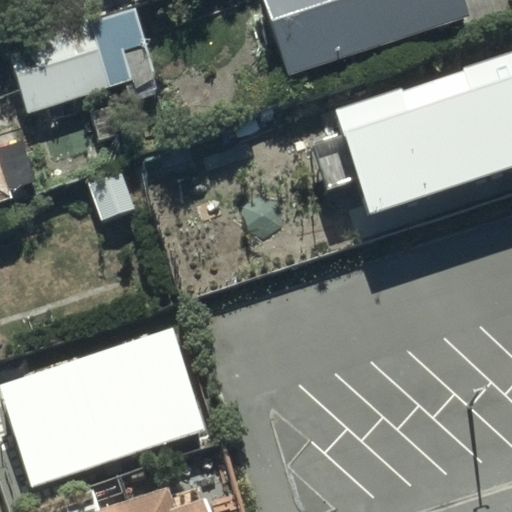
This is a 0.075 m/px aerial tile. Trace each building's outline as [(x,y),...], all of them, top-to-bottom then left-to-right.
[(456,0),(248,0),(274,79),(462,19),(456,0)] [(0,47),(0,64),(19,126),(98,101),(75,26),(0,47)] [(511,51),(327,113),(362,218),(511,168),(511,51)] [(172,327),(0,385),(0,387),(34,490),(208,432),(172,327)] [(197,511),(196,507),(180,511),(159,511),(154,497),(108,511),(197,511)]
